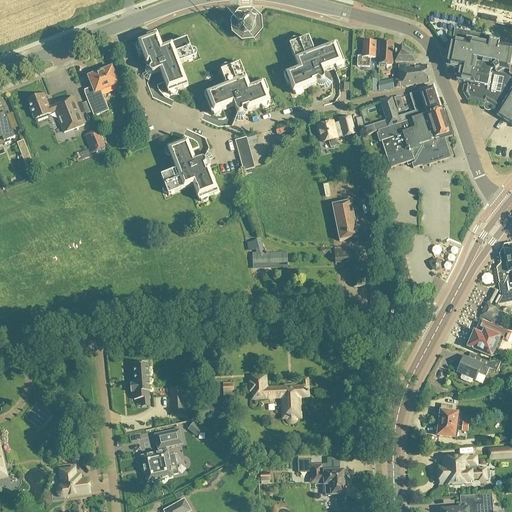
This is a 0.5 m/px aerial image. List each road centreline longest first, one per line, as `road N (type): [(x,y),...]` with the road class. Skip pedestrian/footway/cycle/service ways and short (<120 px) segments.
road 1 (residential): [(97,338),(375,320),(437,327)]
road 2 (residential): [(220,135),(442,81)]
road 3 (primary): [(393,511),(397,411),(437,327)]
road 4 (residential): [(97,338),(116,511)]
road 5 (residential): [(220,135),(145,102),(117,28)]
road 6 (tertiary): [(505,204),(483,184),(442,81)]
road 7 (tertiary): [(0,72),(117,28)]
